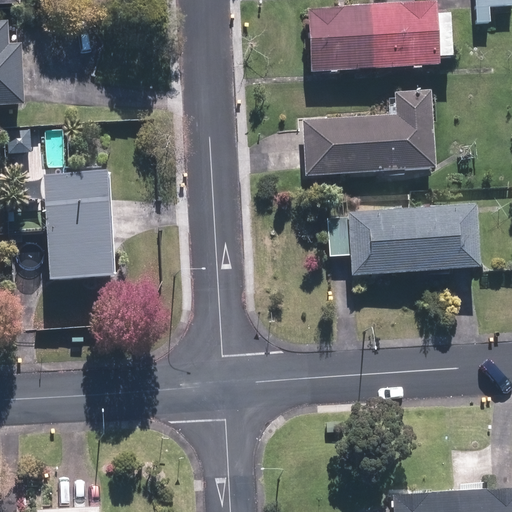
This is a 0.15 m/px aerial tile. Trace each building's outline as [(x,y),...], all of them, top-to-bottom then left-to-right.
[(509,11),(508,0),(471,0),(472,27),(486,26),(485,11),(509,11)] [(302,15),(305,78),(433,73),(432,65),(445,64),(443,17),(430,18),(430,10),(302,15)] [(0,114),(18,114),(17,54),(1,55),(0,31),(0,114)] [(301,181),(429,176),(426,96),(390,97),(391,120),(298,124),(301,181)] [(102,177),(39,180),(44,288),(108,285),(102,177)] [(347,281),(473,276),(470,212),(344,217),(344,221),(346,260),(347,281)] [(325,222),(326,260),(346,260),(344,221),(325,222)] [(511,511),(511,492),(452,495),(453,511),(511,511)] [(386,511),(453,511),(452,495),(386,498),(386,511)]
